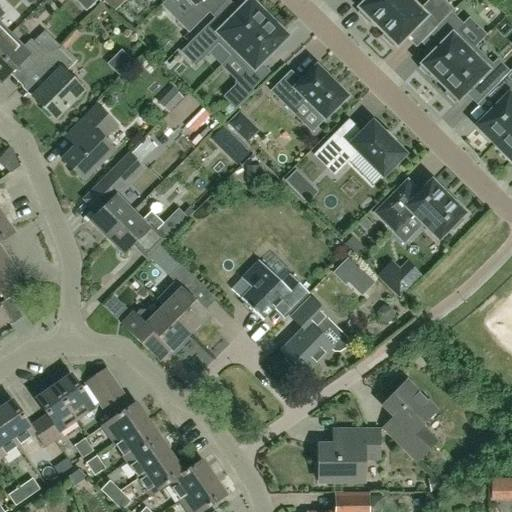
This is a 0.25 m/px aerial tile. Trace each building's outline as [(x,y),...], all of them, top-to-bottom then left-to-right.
[(210,12),(200,2),(202,0),(179,0),(190,10),(177,23),(188,34),(210,12)] [(371,22),(377,28),(404,0),(366,0),(358,9),(360,11),(357,14),(368,24),(371,22)] [(436,29),(450,14),(453,10),(443,0),(441,0),(434,8),(428,2),(419,10),(409,0),(404,0),(377,28),(384,35),(381,37),(392,48),(394,45),(396,47),(426,18),(436,29)] [(221,66),(268,19),(250,1),(227,23),(219,15),(189,45),(203,58),(218,43),(230,56),(221,66)] [(0,45),(11,35),(0,24),(0,20),(6,14),(0,7),(0,45)] [(436,29),(432,32),(443,43),(418,68),(429,80),(432,77),(439,84),(474,48),(457,31),(462,26),(450,14),(436,29)] [(287,38),(268,19),(221,66),(222,67),(231,57),(246,71),(239,78),(251,90),(268,73),(260,64),(287,38)] [(36,72),(59,49),(59,48),(44,33),(35,42),(32,39),(23,48),(11,35),(0,45),(0,81),(1,83),(20,63),(32,75),(36,72)] [(477,83),(488,94),(506,76),(509,73),(497,61),(492,66),(474,48),(439,84),(446,91),(444,94),(455,105),(477,83)] [(59,49),(36,72),(47,83),(33,97),(55,119),(83,91),(66,73),(74,65),(59,49)] [(271,92),(291,112),(303,99),(325,121),(348,98),(316,66),(300,82),(290,73),(271,92)] [(511,81),(506,76),(488,94),(499,105),(477,127),(489,139),(488,140),(495,146),(511,128),(511,81)] [(235,109),(247,98),(235,86),(224,98),(235,109)] [(105,141),(118,128),(96,106),(66,136),(75,146),(62,159),(85,181),(115,151),(105,141)] [(347,148),(334,136),(314,156),(327,169),(331,165),(337,172),(356,152),(382,178),(405,156),(392,143),(393,142),(386,135),(385,136),(372,123),(347,148)] [(511,128),(495,146),(501,152),(511,162),(511,128)] [(157,138),(137,148),(144,163),(164,152),(157,138)] [(242,165),(248,154),(234,147),(228,158),(242,165)] [(115,188),(139,164),(129,154),(105,178),(115,188)] [(306,200),(317,189),(300,172),(289,182),(306,200)] [(407,181),(393,195),(374,214),(394,234),(412,216),(438,242),(450,230),(452,232),(463,221),(461,219),(465,215),(431,181),(419,193),(407,181)] [(97,207),(101,211),(90,222),(107,238),(132,213),(112,192),(113,192),(112,191),(111,192),(97,207)] [(141,221),(132,213),(107,238),(123,255),(134,245),(138,249),(156,231),(166,241),(188,219),(178,209),(164,224),(151,211),(141,221)] [(2,217),(0,217),(0,244),(14,235),(2,217)] [(0,246),(0,290),(7,301),(27,286),(0,246)] [(164,266),(175,256),(167,248),(156,258),(164,266)] [(262,320),(273,309),(283,319),(290,312),(308,294),(288,274),(281,282),(258,260),(230,289),(262,320)] [(392,262),(377,277),(400,300),(423,277),(408,262),(400,270),(392,262)] [(163,307),(190,334),(208,316),(190,298),(202,286),(181,265),(169,277),(181,289),(163,307)] [(304,374),(331,347),(334,351),(339,351),(344,350),(346,345),(345,339),(331,326),(326,326),(322,323),(328,318),(309,299),(292,316),(305,328),(282,352),(304,374)] [(0,327),(9,321),(0,306),(0,327)] [(159,362),(170,350),(172,352),(190,334),(163,307),(145,325),(133,313),(122,325),(159,362)] [(96,377),(101,383),(111,376),(106,369),(96,377)] [(54,387),(77,420),(95,408),(93,407),(80,387),(72,375),(54,387)] [(90,390),(97,400),(118,386),(111,376),(101,383),(90,390)] [(86,384),(90,390),(101,383),(96,377),(86,384)] [(383,406),(395,418),(384,428),(416,461),(436,442),(420,426),(435,412),(407,383),(383,406)] [(80,387),(93,407),(99,403),(97,400),(90,390),(86,384),(80,387)] [(97,400),(99,403),(104,411),(125,396),(118,386),(97,400)] [(41,419),(56,440),(62,435),(60,432),(77,420),(54,387),(37,400),(47,415),(41,419)] [(125,396),(104,411),(111,420),(132,406),(125,396)] [(0,409),(0,419),(18,446),(36,434),(45,447),(56,440),(41,419),(31,426),(14,400),(0,409)] [(115,444),(148,421),(136,404),(132,406),(111,420),(103,426),(115,444)] [(0,457),(1,459),(18,446),(0,419),(0,457)] [(160,439),(148,421),(115,444),(127,461),(160,439)] [(334,431),(334,446),(319,446),(320,482),(363,482),(363,459),(379,459),(379,431),(334,431)] [(83,459),(93,451),(85,439),(74,446),(83,459)] [(139,479),(172,456),(160,439),(127,461),(139,479)] [(95,476),(105,469),(97,456),(86,464),(95,476)] [(151,497),(203,461),(202,461),(184,474),(172,456),(139,479),(151,497)] [(181,502),(215,478),(203,461),(151,497),(169,485),(181,502)] [(452,475),(428,481),(430,491),(454,485),(452,475)] [(511,498),(511,477),(490,478),(491,499),(511,498)] [(215,478),(181,502),(188,511),(203,511),(227,496),(215,478)] [(20,487),(28,498),(40,490),(32,479),(20,487)] [(111,501),(120,492),(110,481),(101,491),(111,501)] [(28,498),(20,487),(15,491),(8,496),(15,506),(28,498)] [(122,511),(131,502),(120,492),(111,501),(122,511)] [(368,511),(368,495),(337,495),(336,511),(368,511)]
